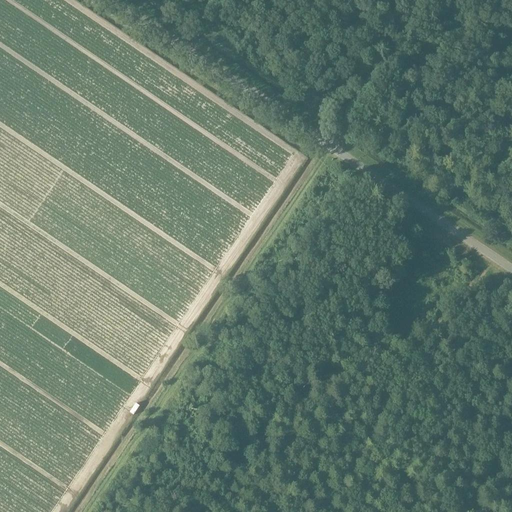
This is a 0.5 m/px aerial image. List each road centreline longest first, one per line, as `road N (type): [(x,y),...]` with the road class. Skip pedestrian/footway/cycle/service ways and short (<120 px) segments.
road 1 (track): [(86,511),(427,0)]
road 2 (unclassified): [(511,270),(111,0)]
road 3 (track): [(235,0),(360,90),(511,168)]
road 4 (track): [(494,258),(449,304),(388,394),(357,453),(340,511)]
